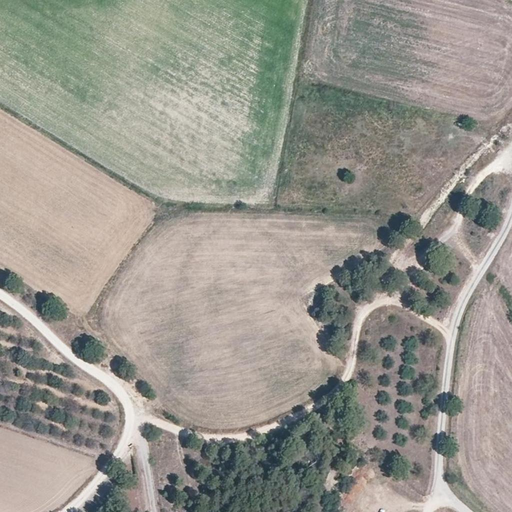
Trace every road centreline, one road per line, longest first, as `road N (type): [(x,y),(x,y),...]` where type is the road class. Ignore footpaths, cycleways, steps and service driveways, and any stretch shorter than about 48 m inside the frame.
road 1 (track): [(126,410),(188,438),(242,440),(306,414),(349,375),(361,318),(392,296),(470,185),(511,161)]
road 2 (unclassified): [(465,511),(440,479),(451,333),(511,214)]
